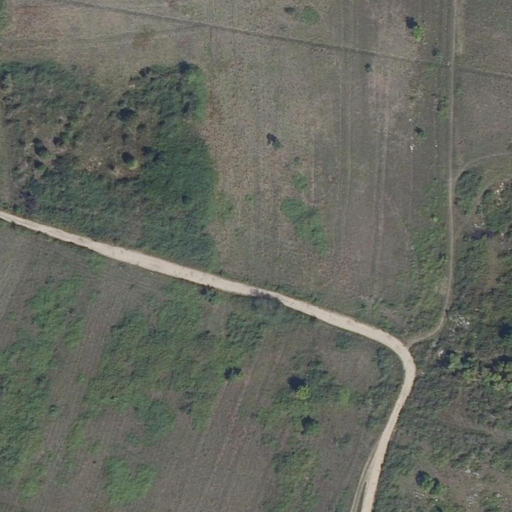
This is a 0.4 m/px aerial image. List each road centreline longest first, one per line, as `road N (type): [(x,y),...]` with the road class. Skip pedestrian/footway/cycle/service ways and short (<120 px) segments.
road 1 (track): [(0,218),(395,338),(413,375),(390,428),(371,511)]
road 2 (track): [(413,375),(447,319),(456,0)]
road 3 (track): [(0,102),(8,222)]
